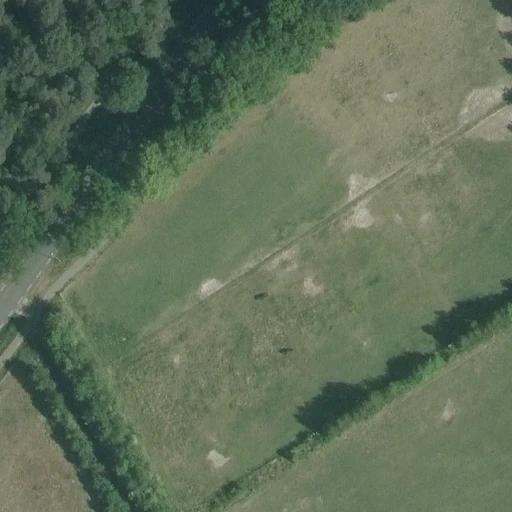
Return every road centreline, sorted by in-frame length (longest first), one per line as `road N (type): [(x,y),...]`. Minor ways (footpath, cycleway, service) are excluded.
road 1 (tertiary): [(0,295),(223,0)]
road 2 (track): [(144,511),(14,276),(0,264)]
